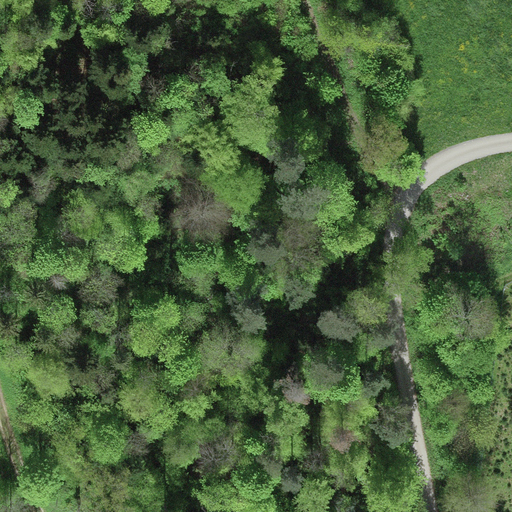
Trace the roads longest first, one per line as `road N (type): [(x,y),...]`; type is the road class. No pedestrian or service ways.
road 1 (track): [(511,147),(461,153),(425,176),(397,212),(402,361),(432,511)]
road 2 (track): [(411,194),(377,156),(297,0)]
road 3 (track): [(38,511),(0,398)]
